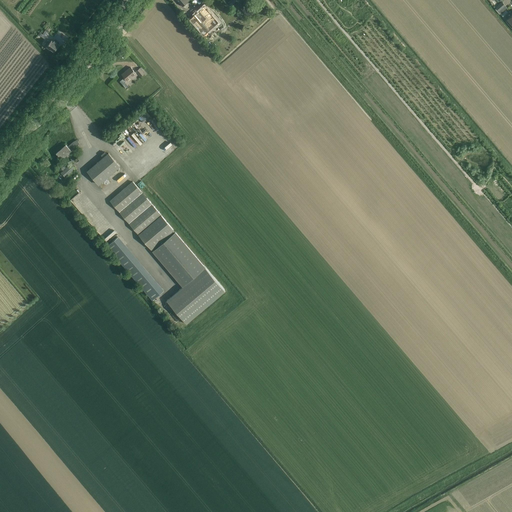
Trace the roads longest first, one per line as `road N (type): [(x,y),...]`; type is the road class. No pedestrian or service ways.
road 1 (residential): [(29,128),(64,99),(140,0)]
road 2 (secondary): [(29,128),(127,0)]
